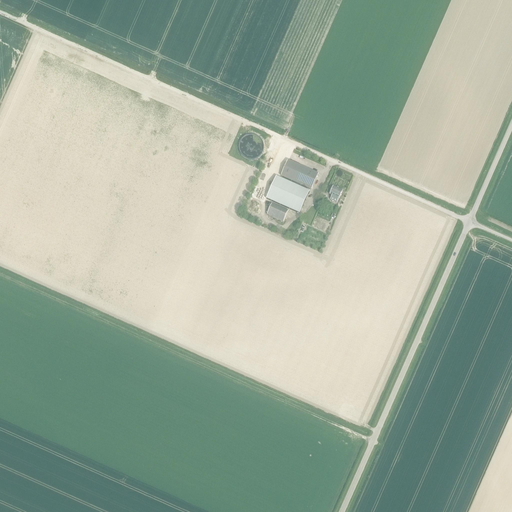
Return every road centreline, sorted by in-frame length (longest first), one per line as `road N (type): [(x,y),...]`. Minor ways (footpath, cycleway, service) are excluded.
road 1 (track): [(0,272),(369,438)]
road 2 (unclassified): [(338,511),(463,219)]
road 3 (track): [(269,131),(0,10)]
